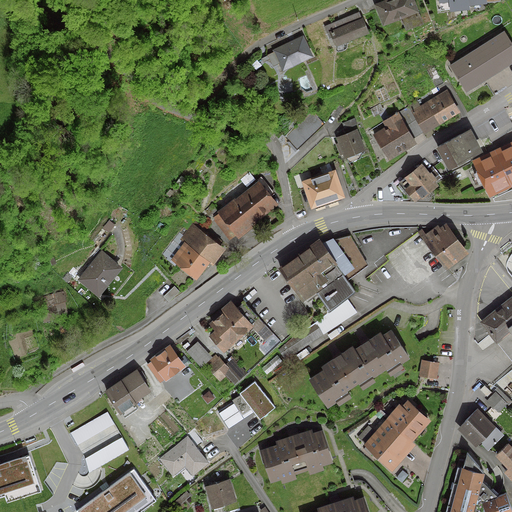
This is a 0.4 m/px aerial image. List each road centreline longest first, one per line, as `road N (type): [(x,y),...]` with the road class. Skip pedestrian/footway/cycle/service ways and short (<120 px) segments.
road 1 (secondary): [(33,413),(298,236),(356,216)]
road 2 (residential): [(425,511),(457,389),(467,286),(491,214)]
road 3 (residential): [(182,114),(256,45),(352,0)]
road 4 (residential): [(511,99),(433,140),(364,195),(356,216)]
road 5 (secondary): [(356,216),(491,214)]
